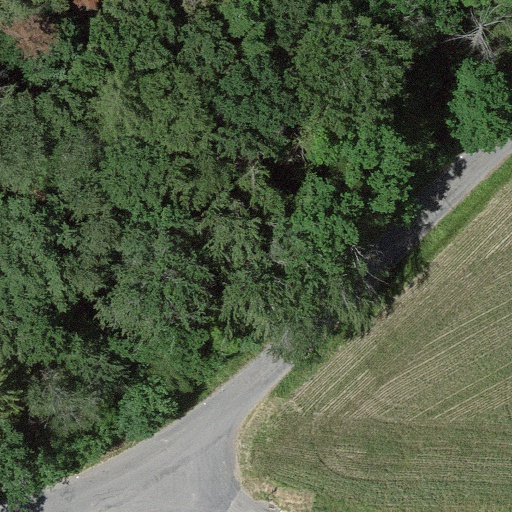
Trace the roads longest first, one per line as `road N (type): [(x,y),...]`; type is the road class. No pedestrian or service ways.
road 1 (unclassified): [(511,134),(167,464)]
road 2 (unclassified): [(167,464),(39,511)]
